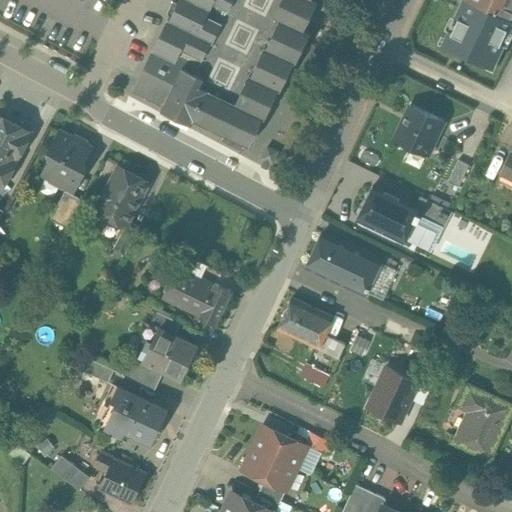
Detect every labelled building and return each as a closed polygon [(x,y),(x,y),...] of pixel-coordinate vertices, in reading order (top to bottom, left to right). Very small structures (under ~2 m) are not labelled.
[(181,0),(180,3),(175,0),(174,0),(168,14),(173,17),(172,18),(169,16),(154,48),(155,49),(140,80),(141,80),(137,87),(136,89),(138,90),(138,89),(146,93),(146,94),(148,94),(174,106),(171,113),(173,114),(173,113),(191,122),(191,123),(194,119),(195,119),(198,112),(207,116),(204,123),(205,123),(206,122),(225,132),(224,133),(226,133),(226,132),(227,132),(223,140),(241,148),(245,141),(245,142),(246,143),(246,142),(247,142),(248,141),(247,141),(259,115),(260,116),(261,114),(260,114),(261,113),(262,112),(261,112),(273,86),(274,87),(274,88),(275,88),(276,87),(277,88),(277,86),(276,86),(289,59),(291,59),(290,60),(292,61),(292,60),(293,60),(294,59),(293,59),(295,54),(306,31),(307,32),(307,30),(296,25),(307,0),(181,0)] [(511,26),(511,18),(472,0),(464,0),(444,44),(493,67),(511,26)] [(511,0),(472,0),(511,18),(511,0)] [(442,124),(409,109),(395,141),(428,156),(442,124)] [(0,184),(3,186),(16,161),(15,161),(18,155),(19,156),(31,133),(26,130),(27,129),(0,114),(0,184)] [(73,137),(60,130),(50,150),(52,157),(44,172),(74,188),(86,166),(83,160),(90,146),(85,144),(86,143),(73,136),(73,137)] [(279,151),(268,146),(262,158),(273,163),(279,151)] [(511,151),(511,152),(502,173),(511,177),(511,151)] [(461,184),(467,166),(458,163),(452,182),(461,184)] [(151,180),(119,164),(94,210),(125,226),(126,227),(130,220),(151,180)] [(416,206),(375,186),(359,218),(406,241),(416,221),(420,222),(422,217),(419,216),(422,209),(416,206)] [(83,198),(66,189),(51,218),(68,227),(83,198)] [(453,211),(421,196),(416,206),(422,209),(419,216),(422,217),(445,228),(453,211)] [(130,220),(126,227),(125,226),(113,247),(126,254),(140,225),(130,220)] [(381,261),(323,234),(307,267),(366,295),(381,261)] [(208,265),(188,256),(184,264),(204,274),(208,265)] [(216,285),(178,266),(164,296),(201,315),(216,285)] [(201,315),(200,317),(215,325),(233,291),(217,283),(216,285),(201,315)] [(335,317),(293,298),(279,329),(321,348),(327,335),(335,317)] [(181,322),(158,310),(152,324),(159,328),(160,327),(175,334),(181,322)] [(408,331),(389,320),(383,329),(402,340),(408,331)] [(175,334),(160,327),(159,328),(145,358),(144,359),(165,369),(182,378),(198,345),(175,334)] [(347,344),(327,335),(321,348),(341,357),(347,344)] [(145,358),(140,356),(130,359),(123,374),(155,389),(165,369),(144,359),(145,358)] [(377,383),(368,406),(403,420),(420,374),(373,356),(365,378),(377,383)] [(114,370),(91,358),(85,370),(109,381),(114,370)] [(332,375),(319,369),(313,382),(326,387),(332,375)] [(167,407),(116,383),(110,396),(116,399),(104,424),(122,433),(125,428),(151,440),(167,407)] [(511,406),(484,393),(484,394),(468,386),(459,406),(470,411),(455,441),(489,457),(511,406)] [(307,445),(264,424),(253,447),(297,467),(307,445)] [(297,467),(253,447),(243,469),(265,479),(286,490),(297,467)] [(145,472),(104,452),(97,466),(108,471),(100,488),(131,503),(145,472)] [(92,481),(73,469),(68,479),(86,490),(92,481)] [(286,490),(265,479),(259,490),(281,501),(286,490)] [(356,483),(343,510),(347,511),(354,511),(366,488),(356,483)] [(366,488),(354,511),(366,511),(376,492),(366,488)] [(281,501),(259,490),(254,501),(276,511),(281,501)] [(254,501),(233,491),(222,511),(275,511),(276,511),(254,501)] [(376,492),(366,511),(378,511),(382,504),(383,504),(386,497),(376,492)]
